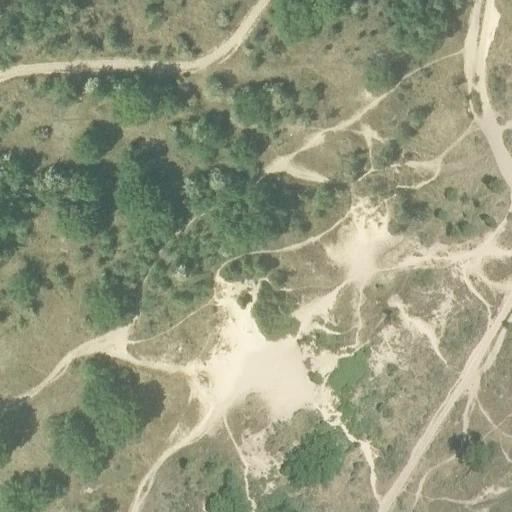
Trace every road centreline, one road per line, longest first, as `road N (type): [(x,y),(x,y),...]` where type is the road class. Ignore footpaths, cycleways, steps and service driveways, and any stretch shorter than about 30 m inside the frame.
road 1 (unknown): [(261,0),(223,45),(0,77)]
road 2 (unknown): [(511,304),(383,511)]
road 3 (unknown): [(485,0),(474,79),(489,138),(511,180)]
